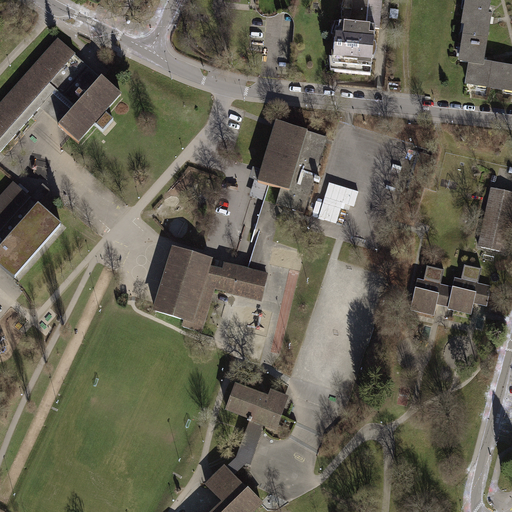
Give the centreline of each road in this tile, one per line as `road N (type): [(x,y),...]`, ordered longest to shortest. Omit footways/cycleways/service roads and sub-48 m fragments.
road 1 (residential): [(150,55),(267,95),(511,119)]
road 2 (residential): [(511,363),(477,479),(475,511)]
road 3 (residential): [(41,0),(150,55)]
